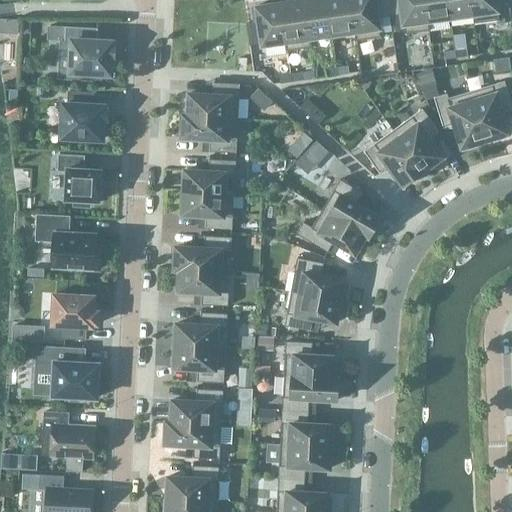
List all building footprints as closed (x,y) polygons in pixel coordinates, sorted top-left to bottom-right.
[(312,37),(307,0),(303,0),(302,0),(302,2),(297,3),(296,1),(280,3),(287,51),(311,47),(310,38),(312,37)] [(327,0),(307,0),(312,37),(332,34),(327,0)] [(327,0),(332,34),(351,32),(345,0),(327,0)] [(345,0),(351,32),(354,31),(355,41),(380,37),(377,17),(389,15),(386,0),(345,0)] [(386,0),(389,15),(392,32),(404,30),(404,33),(427,30),(422,0),(386,0)] [(451,17),(448,0),(422,0),(427,30),(429,30),(428,20),(451,17)] [(448,0),(451,17),(471,14),(469,0),(448,0)] [(469,0),(471,14),(472,14),(474,23),(499,20),(495,0),(469,0)] [(286,51),(287,51),(280,3),(251,8),(253,22),(258,21),(261,45),(284,41),(286,51)] [(115,58),(115,45),(112,44),(112,42),(97,41),(97,28),(65,27),(65,41),(72,41),(70,77),(113,79),(114,64),(111,64),(111,58),(115,58)] [(467,56),(466,48),(455,49),(456,58),(467,56)] [(445,59),(456,58),(455,49),(444,51),(445,59)] [(348,65),(337,67),(338,75),(349,73),(348,65)] [(338,75),(337,67),(325,68),(326,76),(338,75)] [(301,72),(290,73),(291,81),(303,80),(301,72)] [(280,83),(291,81),(290,73),(279,75),(280,83)] [(504,81),(470,91),(485,139),(494,136),(495,140),(508,136),(500,109),(510,106),(511,107),(504,81)] [(183,114),(183,115),(238,119),(239,84),(213,82),(212,94),(189,93),(188,114),(183,114)] [(102,139),(103,119),(107,119),(108,108),(104,108),(104,105),(92,105),(93,92),(68,91),(67,103),(63,103),(61,137),(102,139)] [(443,128),(444,127),(444,126),(454,123),(462,150),(476,146),(475,142),(485,139),(470,91),(448,98),(446,93),(434,97),(443,128)] [(319,123),(328,114),(311,98),(302,107),(319,123)] [(437,131),(438,130),(422,108),(393,130),(423,172),(424,172),(423,170),(430,165),(432,167),(444,159),(428,137),(436,130),(437,131)] [(238,119),(183,115),(182,137),(210,139),(209,151),(236,152),(238,119)] [(404,186),(423,172),(393,130),(364,151),(380,173),(381,172),(380,171),(389,165),(404,186)] [(329,152),(316,141),(296,163),(308,175),(329,152)] [(73,206),(89,206),(90,201),(99,201),(99,191),(100,191),(101,180),(100,180),(100,169),(82,168),(83,156),(59,155),(58,170),(65,170),(63,201),(74,201),(73,206)] [(185,170),(183,192),(233,195),(235,161),(209,159),(208,171),(185,170)] [(322,209),(368,237),(380,217),(356,203),(363,193),(340,179),(322,209)] [(206,216),(205,228),(232,229),(233,195),(183,192),(182,214),(206,216)] [(367,237),(368,237),(322,209),(311,227),(303,222),(296,233),(327,252),(333,241),(354,253),(356,249),(359,251),(367,237)] [(100,242),(94,242),(95,234),(69,233),(70,216),(36,214),(35,240),(54,241),(53,267),(99,269),(99,262),(103,260),(104,252),(100,250),(100,242)] [(230,250),(231,237),(205,236),(204,247),(176,246),(174,269),(179,270),(220,272),(221,250),(230,250)] [(343,302),(347,284),(343,284),(344,279),(321,274),(323,263),(297,258),(290,291),(343,302)] [(27,268),(27,276),(43,277),(43,269),(27,268)] [(219,292),(220,272),(179,270),(178,291),(201,292),(201,304),(227,305),(228,292),(219,292)] [(340,319),(343,302),(290,291),(284,325),(310,330),(312,318),(335,323),(336,318),(340,319)] [(94,296),(54,294),(52,324),(61,324),(61,337),(85,338),(85,326),(92,326),(92,323),(97,324),(98,311),(93,311),(94,296)] [(216,347),(217,326),(226,327),(227,314),(200,312),(200,324),(176,323),(175,345),(216,347)] [(261,350),(277,351),(278,337),(261,336),(261,350)] [(285,341),(283,374),(337,377),(337,375),(338,361),(334,360),(335,355),(311,354),(312,342),(285,341)] [(214,368),(216,347),(175,345),(174,367),(197,368),(197,380),(223,382),(224,369),(214,368)] [(82,401),(82,397),(94,397),(96,398),(98,363),(96,363),(75,362),(76,349),(85,350),(85,349),(36,346),(35,361),(54,362),(52,395),(66,396),(66,400),(82,401)] [(29,388),(29,359),(15,359),(15,387),(29,388)] [(256,377),(272,376),(272,364),(255,365),(256,377)] [(308,411),(309,399),(336,400),(337,377),(283,374),(282,409),(308,411)] [(172,399),(171,421),(221,423),(223,390),(196,389),(195,401),(172,399)] [(282,409),(280,444),(333,446),(334,429),(331,429),(331,424),(307,423),(308,411),(282,409)] [(44,411),(43,426),(52,426),(50,455),(93,457),(94,427),(67,425),(68,413),(44,411)] [(221,423),(171,421),(166,420),(165,444),(193,445),(192,457),(219,458),(221,423)] [(246,448),(247,425),(230,424),(229,448),(246,448)] [(280,444),(278,478),(304,480),(305,467),(329,469),(329,463),(332,464),(333,446),(280,444)] [(168,476),(167,498),(217,501),(219,467),(192,465),(191,477),(168,476)] [(39,488),(46,489),(45,511),(89,511),(91,490),(63,488),(63,476),(39,475),(39,488)] [(250,496),(273,496),(273,476),(250,475),(250,496)] [(329,511),(331,491),(304,490),(304,480),(278,478),(275,511),(329,511)] [(216,511),(217,501),(167,498),(165,511),(216,511)]
